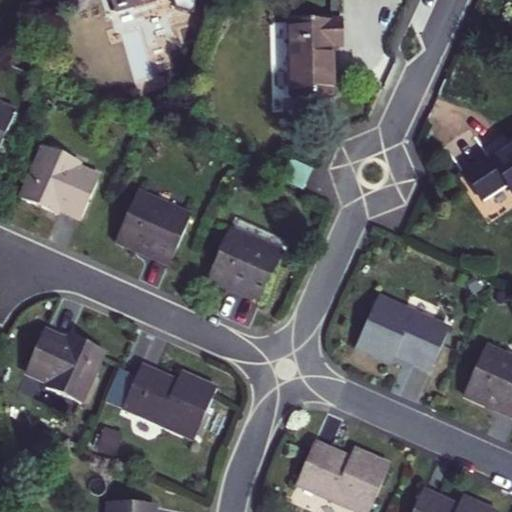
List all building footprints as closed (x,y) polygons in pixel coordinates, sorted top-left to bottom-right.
[(169,0),(113,0),(115,10),(170,1),(169,0)] [(341,23),(288,24),(290,100),(333,99),(332,49),(342,49),(341,23)] [(0,147),(15,114),(0,107),(0,147)] [(511,145),(465,177),(483,205),(509,187),(511,191),(511,145)] [(81,219),(99,180),(78,170),(80,164),(44,148),(21,199),(45,210),(48,203),(81,219)] [(311,172),(292,164),(284,183),(303,191),(311,172)] [(137,195),(116,242),(170,266),(191,220),(137,195)] [(259,305),(280,258),(228,235),(207,282),(259,305)] [(410,317),(376,302),(355,350),(391,366),(393,359),(427,374),(448,329),(411,313),(410,317)] [(83,405),(107,351),(85,341),(81,348),(46,332),(27,373),(53,385),(50,391),(83,405)] [(511,362),(484,351),(463,398),(511,419),(511,362)] [(192,443),(216,390),(181,374),(178,381),(143,365),(122,411),(192,443)] [(134,377),(118,371),(105,402),(121,409),(134,377)] [(121,437),(104,430),(96,451),(113,458),(121,437)] [(349,462),(317,447),(296,492),(331,509),(334,502),(355,511),(368,511),(388,470),(353,454),(349,462)] [(455,511),(421,496),(413,511),(480,511),(459,502),(455,511)]
